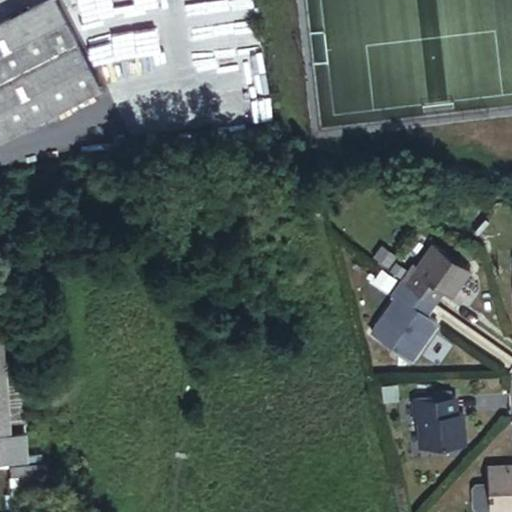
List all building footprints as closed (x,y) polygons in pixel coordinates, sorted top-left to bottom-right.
[(44,0),(0,24),(0,137),(98,83),(66,25),(79,18),(70,2),(57,9),(52,0),(44,0)] [(408,276),(435,294),(442,282),(449,286),(456,292),(475,264),(438,239),(423,262),(419,259),(408,276)] [(400,294),(376,330),(415,357),(442,317),(432,311),(426,307),(435,294),(408,276),(397,292),(400,294)] [(441,298),(449,286),(442,282),(435,294),(441,298)] [(432,311),(441,298),(435,294),(426,307),(432,311)] [(0,454),(27,454),(25,378),(0,378),(0,454)] [(461,390),(460,384),(422,387),(422,391),(422,393),(457,391),(461,390)] [(468,406),(467,390),(461,390),(457,391),(458,407),(468,406)] [(457,391),(422,393),(422,391),(411,392),(413,415),(426,414),(428,443),(477,439),(475,406),(468,406),(458,407),(457,391)] [(41,459),(4,460),(5,503),(42,502),(41,459)] [(511,460),(496,462),(497,478),(485,479),(482,484),(483,502),(486,506),(500,505),(500,506),(511,504),(511,460)]
